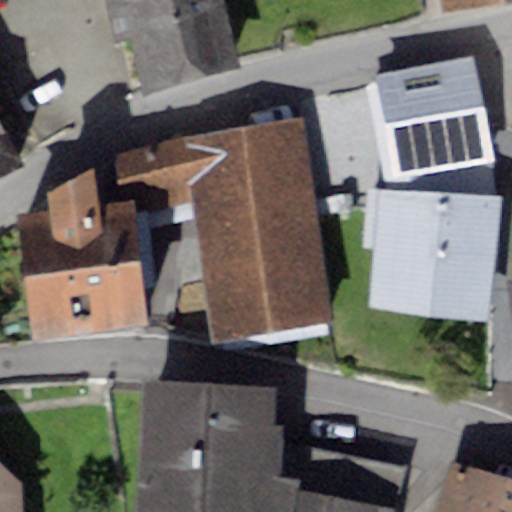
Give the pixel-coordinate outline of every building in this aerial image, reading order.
[(108,0),(118,42),(130,37),(146,93),(242,67),(224,0),(108,0)] [(511,0),(440,0),(442,13),(511,4),(511,0)] [(473,58),(376,73),(393,178),(405,176),(490,164),(494,163),(473,58)] [(0,181),(26,168),(0,117),(0,181)] [(303,118),(182,140),(193,203),(218,339),(335,320),(303,118)] [(193,203),(182,140),(114,157),(120,203),(135,202),(136,213),(193,203)] [(114,157),(15,216),(34,340),(149,326),(136,213),(135,202),(120,203),(114,157)] [(490,164),(405,176),(409,191),(498,199),(490,164)] [(409,191),(369,188),(363,249),(374,250),(368,309),(487,319),(498,199),(409,191)] [(158,396),(145,511),(331,511),(332,509),(333,499),(313,494),(317,438),(307,439),(310,405),(158,396)] [(0,511),(21,511),(21,486),(0,463),(0,511)] [(511,511),(511,484),(474,476),(465,511),(511,511)]
